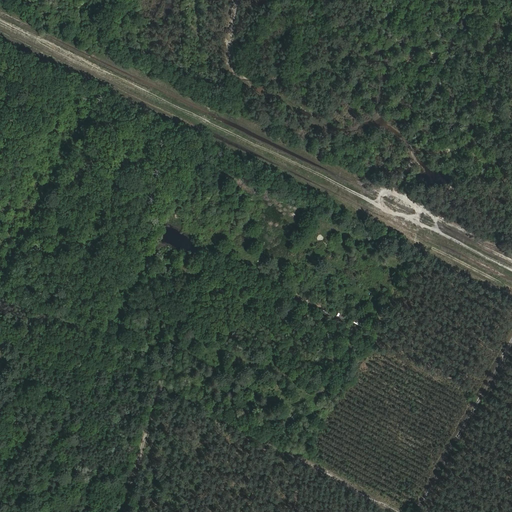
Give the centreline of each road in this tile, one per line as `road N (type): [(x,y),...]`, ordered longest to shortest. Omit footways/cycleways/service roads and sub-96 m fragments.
road 1 (track): [(511,267),(0,15)]
road 2 (track): [(417,511),(511,340)]
road 3 (track): [(164,383),(127,511)]
